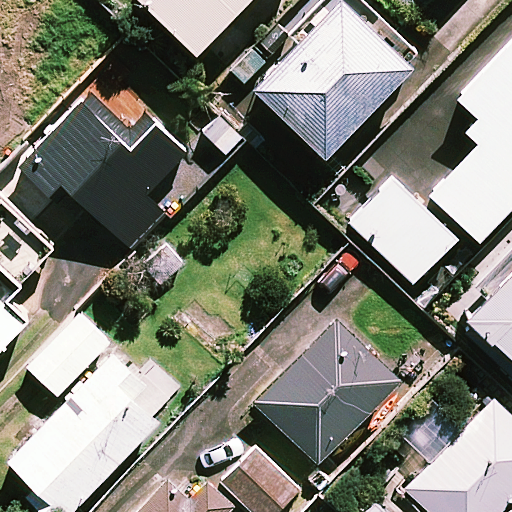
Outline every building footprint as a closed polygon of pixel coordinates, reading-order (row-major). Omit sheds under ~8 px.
[(38,93),(105,27),(96,19),(107,8),(98,0),(83,0),(81,3),(77,0),(41,0),(14,27),(28,42),(7,62),(38,93)] [(234,0),(145,0),(192,45),(234,0)] [(408,58),(347,0),(326,0),(249,82),(321,150),(408,58)] [(397,0),(414,15),(427,0),(397,0)] [(511,31),(455,92),(475,111),(462,124),(476,138),(427,189),(477,236),(511,199),(511,31)] [(72,191),(117,233),(131,219),(144,231),(163,211),(142,191),(183,147),(142,109),(127,126),(88,89),(18,164),(60,203),(72,191)] [(453,234),(391,174),(348,219),(411,278),(453,234)] [(0,334),(20,310),(0,292),(42,243),(0,208),(0,334)] [(479,286),(457,310),(511,362),(511,231),(469,276),(479,286)] [(26,363),(57,393),(110,338),(78,308),(26,363)] [(396,371),(332,311),(251,396),(315,457),(396,371)] [(110,346),(61,397),(5,456),(63,511),(64,511),(169,403),(110,346)] [(511,414),(490,393),(458,427),(413,422),(413,474),(403,484),(431,511),(494,511),(511,493),(511,414)] [(269,511),(295,484),(252,443),(219,478),(255,511),(269,511)] [(226,511),(223,508),(230,501),(201,474),(184,492),(166,476),(132,511),(226,511)]
